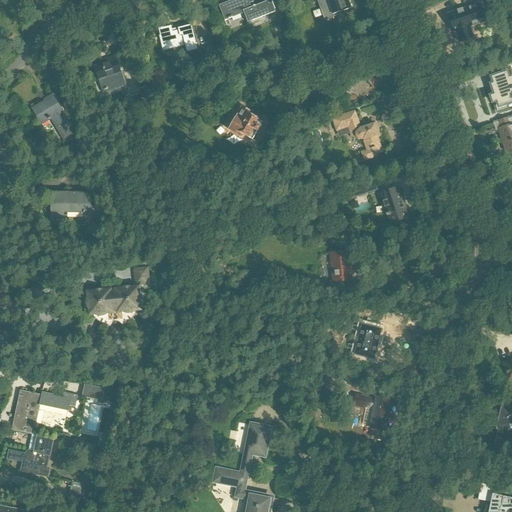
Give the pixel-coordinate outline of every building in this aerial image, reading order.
[(253,3),(252,0),(238,0),(237,1),(236,0),(233,0),(218,6),(224,21),(243,14),(247,23),(275,12),(270,0),(251,8),(249,4),(253,3)] [(321,0),(318,1),(321,11),(324,21),(341,15),(340,12),(350,8),(347,0),(321,0)] [(448,16),(454,33),(456,32),(460,44),(473,39),(469,28),(486,22),(480,5),(448,16)] [(197,50),(191,25),(177,28),(178,30),(172,31),(170,26),(158,29),(163,50),(184,45),(186,53),(197,50)] [(204,48),(209,63),(221,59),(215,45),(204,48)] [(124,83),(115,57),(107,59),(108,62),(94,67),(97,76),(98,76),(103,91),(124,83)] [(139,65),(130,68),(137,88),(145,85),(139,65)] [(273,76),(270,76),(270,85),(277,85),(277,86),(288,85),(288,70),(278,70),(277,70),(277,72),(277,76),(273,76)] [(511,76),(509,78),(506,71),(491,77),(493,83),(490,84),(494,95),(490,96),(492,103),(495,102),(498,111),(508,107),(507,104),(511,102),(511,76)] [(73,133),(61,112),(53,97),(32,109),(41,124),(51,118),(63,139),(73,133)] [(252,140),(262,123),(259,121),(260,118),(241,107),(233,122),(230,122),(228,125),(229,128),(228,130),(241,137),(242,134),(252,140)] [(360,129),(354,112),(332,119),(336,131),(348,127),(351,136),(355,135),(355,138),(356,140),(358,141),(361,141),(363,139),(367,151),(361,153),(364,161),(377,157),(376,153),(375,152),(373,152),(374,151),(375,150),(375,149),(380,147),(377,139),(377,138),(378,138),(378,137),(377,137),(377,136),(378,135),(378,134),(377,130),(376,130),(375,130),(374,128),(375,128),(375,127),(374,124),(360,129)] [(511,117),(494,123),(496,130),(498,130),(505,151),(507,150),(510,158),(511,157),(511,117)] [(354,197),(377,189),(375,182),(352,189),(354,197)] [(405,209),(398,188),(379,194),(383,208),(387,207),(390,215),(388,215),(391,224),(409,218),(406,209),(405,209)] [(97,209),(97,207),(90,207),(90,194),(51,193),(51,220),(55,220),(55,221),(59,222),(59,221),(63,221),(63,207),(84,208),(84,213),(89,213),(89,216),(97,216),(99,215),(100,214),(100,211),(99,210),(97,209)] [(329,253),(332,284),(352,282),(351,273),(353,273),(352,263),(350,263),(350,251),(329,253)] [(133,269),(135,286),(150,285),(148,267),(133,269)] [(294,279),(292,287),(303,290),(305,282),(294,279)] [(304,290),(320,294),(322,285),(306,281),(304,290)] [(141,312),(139,286),(86,291),(86,298),(85,301),(85,303),(85,305),(86,307),(86,309),(87,310),(88,317),(95,316),(97,317),(98,317),(100,318),(102,318),(104,317),(106,316),(107,315),(114,315),(114,313),(116,313),(116,315),(123,314),(125,314),(126,315),(128,315),(130,315),(134,313),(135,312),(141,312)] [(375,315),(358,310),(355,324),(362,326),(361,326),(362,326),(355,354),(355,355),(356,355),(373,359),(374,359),(374,358),(376,348),(377,348),(378,341),(380,331),(381,331),(381,330),(380,330),(372,328),(375,315)] [(318,372),(315,388),(329,390),(331,374),(318,372)] [(83,391),(82,397),(102,402),(105,389),(98,387),(92,386),(84,385),(83,391)] [(33,435),(34,434),(39,406),(68,412),(69,406),(75,407),(78,395),(61,392),(60,396),(42,392),(41,395),(20,391),(21,392),(13,430),(12,430),(32,435),(33,435)] [(376,400),(356,395),(353,406),(373,410),(369,428),(389,433),(396,402),(376,398),(376,400)] [(511,413),(508,409),(506,408),(505,409),(503,410),(502,411),(501,421),(499,421),(496,421),(495,422),(494,424),(495,426),(497,427),(500,428),(498,442),(496,443),(496,445),(496,447),(498,449),(500,449),(507,446),(507,445),(511,443),(511,413)] [(216,469),(214,481),(238,486),(236,496),(248,498),(244,511),(268,511),(271,497),(245,492),(253,455),(259,456),(262,457),(263,454),(268,428),(251,424),(241,473),(216,469)] [(54,439),(34,434),(33,435),(32,435),(29,450),(28,450),(24,455),(19,454),(19,453),(9,451),(9,450),(7,459),(7,460),(7,459),(22,462),(20,472),(21,472),(47,477),(47,478),(48,478),(50,470),(46,469),(49,457),(50,457),(54,439)] [(69,442),(71,436),(63,434),(61,441),(69,442)] [(511,511),(511,498),(503,497),(503,496),(494,494),(493,494),(494,487),(481,484),(478,500),(488,501),(493,502),(490,511),(511,511)] [(77,505),(81,489),(71,487),(69,497),(66,496),(65,503),(77,505)]
